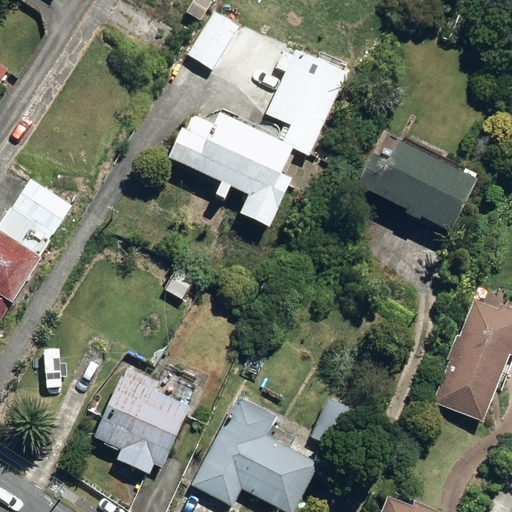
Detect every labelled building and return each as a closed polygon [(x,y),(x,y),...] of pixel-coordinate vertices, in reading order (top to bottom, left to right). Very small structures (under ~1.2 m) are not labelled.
[(212,9),(197,1),(197,0),(137,0),(129,16),(137,20),(128,36),(167,57),(176,41),(185,24),(199,32),(212,9)] [(444,38),(460,45),(471,20),(455,13),(444,38)] [(192,56),(216,70),(242,29),(218,14),(192,56)] [(293,126),(286,140),(315,154),(354,76),(301,50),(298,58),(287,53),(280,68),(290,73),(270,115),(293,126)] [(0,57),(0,75),(8,63),(0,57)] [(292,174),(303,151),(227,113),(221,127),(200,116),(179,159),(228,183),(222,195),(232,200),(238,188),(255,196),(246,214),(278,230),(303,180),(292,174)] [(434,218),(463,231),(487,183),(409,143),(399,164),(383,155),(368,186),(419,211),(417,214),(432,221),(434,218)] [(34,181),(0,232),(0,328),(48,257),(45,255),(75,209),(34,181)] [(168,292),(187,303),(201,280),(182,269),(168,292)] [(211,283),(203,296),(213,302),(220,289),(211,283)] [(245,299),(237,315),(254,323),(261,307),(245,299)] [(436,404),(489,427),(511,374),(511,305),(507,314),(481,303),(436,404)] [(121,461),(154,476),(159,466),(168,470),(197,410),(161,393),(165,384),(137,370),(132,380),(130,379),(101,440),(126,451),(121,461)] [(249,489),(290,511),(302,511),(327,467),(276,438),(287,419),(248,397),(197,487),(238,509),(249,489)] [(316,439),(357,456),(372,417),(332,401),(316,439)] [(393,511),(438,511),(427,506),(423,511),(422,511),(399,500),(393,511)]
